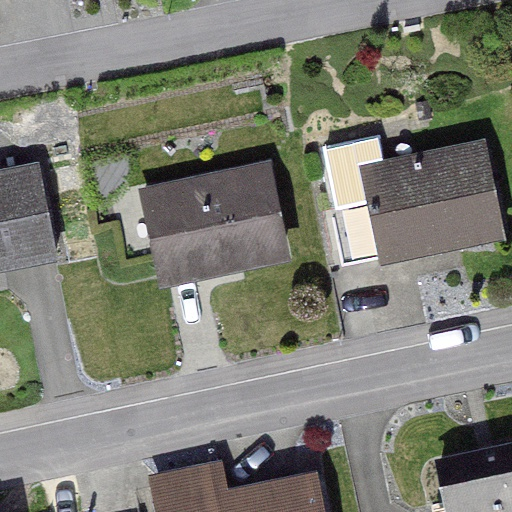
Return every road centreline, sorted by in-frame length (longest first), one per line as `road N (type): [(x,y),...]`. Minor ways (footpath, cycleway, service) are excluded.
road 1 (residential): [(511,342),(0,452)]
road 2 (residential): [(0,72),(359,0)]
